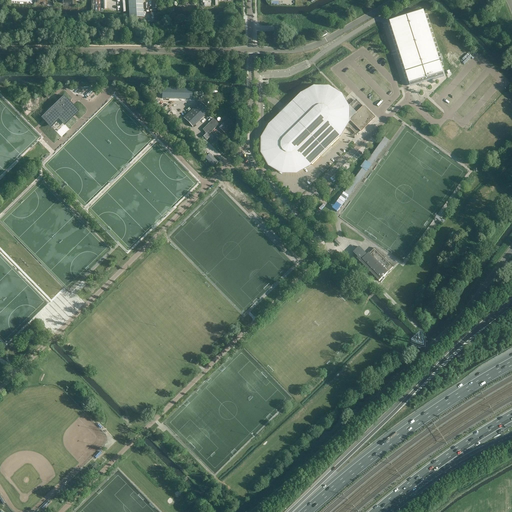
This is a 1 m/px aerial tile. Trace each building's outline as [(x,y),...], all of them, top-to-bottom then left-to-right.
[(143,18),(142,0),(127,0),(129,19),(143,18)] [(444,76),(423,11),(390,22),(409,84),(410,87),(444,76)] [(162,89),(162,99),(192,100),(192,90),(162,89)] [(340,133),(346,122),(347,111),(347,109),(340,97),(328,90),(315,90),(304,96),(305,98),(306,99),(305,100),(290,114),(275,129),(275,130),(274,130),(273,129),(271,129),(264,139),(264,153),(271,165),(282,171),(296,172),(307,166),(306,163),(305,162),(306,163),(312,165),(320,156),(323,156),(331,148),(330,147),(339,138),(338,132),(340,133)] [(64,97),(43,118),(57,133),(79,111),(64,97)] [(361,132),(375,118),(364,106),(363,107),(357,101),(352,106),(350,107),(357,114),(350,120),(355,125),(350,129),(357,135),(361,132)] [(192,127),(208,112),(209,111),(205,107),(200,102),(184,119),(188,123),(192,127)] [(208,135),(217,126),(224,133),(233,124),(228,119),(221,126),(213,119),(202,130),(206,134),(203,137),(206,141),(210,137),(208,135)] [(364,170),(369,164),(370,165),(388,140),(385,138),(367,162),(365,161),(361,168),(363,169),(345,193),(348,196),(366,171),(364,170)] [(218,162),(210,154),(205,158),(214,167),(218,162)] [(254,204),(255,203),(237,184),(228,193),(247,212),(251,207),(253,208),(256,206),(254,204)] [(278,246),(284,254),(287,251),(281,244),(278,246)] [(386,274),(367,255),(366,256),(363,253),(364,252),(359,247),(353,253),(358,258),(359,258),(361,261),(360,262),(379,281),(386,274)] [(53,330),(80,304),(70,293),(58,305),(63,309),(48,325),(53,330)] [(108,460),(131,438),(127,434),(104,456),(108,460)]
